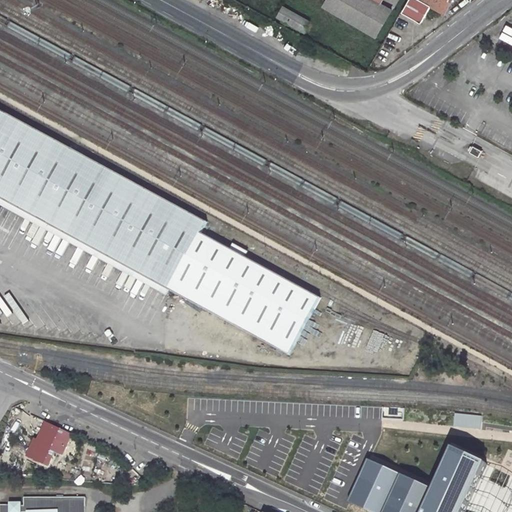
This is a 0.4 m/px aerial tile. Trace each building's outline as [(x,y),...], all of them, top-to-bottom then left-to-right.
[(400,0),(330,0),(326,7),(378,37),(400,0)] [(409,0),(403,11),(422,22),(432,5),(444,12),(450,0),(409,0)] [(275,21),(304,31),(308,19),(279,8),(275,21)] [(210,225),(0,108),(0,197),(291,357),(323,300),(204,235),(210,225)] [(37,440),(29,456),(42,462),(49,447),(57,450),(63,453),(71,435),(47,424),(40,441),(37,440)] [(373,460),(353,503),(371,511),(467,511),(491,461),(457,446),(437,490),(405,475),(373,460)] [(42,462),(50,465),(57,450),(49,447),(42,462)] [(10,504),(1,504),(0,511),(22,511),(29,511),(28,511),(79,511),(80,505),(86,505),(86,496),(24,496),(24,505),(22,505),(22,501),(10,501),(10,504)]
